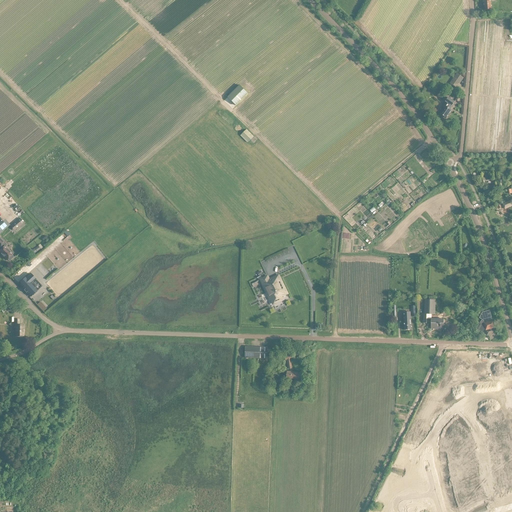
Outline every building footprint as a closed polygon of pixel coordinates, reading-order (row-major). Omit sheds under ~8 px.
[(462,77),(457,74),(450,84),(455,88),(462,77)] [(228,97),(236,105),(248,94),(240,85),(228,97)] [(444,108),(440,114),(446,118),(451,111),(449,109),(451,106),(452,106),(454,102),(448,97),(445,102),(442,107),(444,108)] [(19,219),(10,227),(13,231),(23,224),(19,219)] [(0,249),(0,250),(0,253),(7,260),(9,262),(13,257),(11,255),(12,255),(4,246),(6,244),(0,238),(0,249)] [(30,297),(40,288),(41,286),(40,285),(30,274),(19,284),(24,290),(26,293),(26,292),(30,297)] [(272,303),(272,302),(273,304),(288,297),(281,282),(278,283),(276,277),(269,280),(267,276),(260,280),(267,293),(268,293),(268,294),(267,295),(269,300),(271,300),(271,301),(272,303)] [(424,314),(423,314),(423,323),(426,324),(426,321),(431,322),(430,329),(443,330),(444,319),(431,319),(431,315),(435,315),(435,300),(424,300),(424,314)] [(494,328),(492,321),(491,318),(491,317),(489,311),(482,313),(479,318),(482,320),(481,322),(481,321),(476,329),(485,334),(486,335),(485,336),(488,337),(492,331),(494,330),(494,328)] [(15,337),(23,337),(23,325),(18,325),(19,319),(15,319),(15,327),(16,327),(15,337)] [(267,359),(268,348),(245,347),(245,358),(267,359)] [(292,356),(282,357),(283,361),(287,360),(289,372),(287,372),(287,378),(299,380),(300,374),(292,373),(291,360),(292,359),(292,356)] [(466,357),(454,358),(455,368),(460,368),(462,368),(462,367),(467,367),(466,357)] [(428,411),(425,421),(436,424),(439,414),(428,411)] [(466,436),(468,447),(473,446),(473,447),(473,446),(476,446),(475,441),(475,438),(475,437),(475,435),(466,436)] [(401,457),(401,458),(416,461),(418,453),(403,450),(404,450),(402,458),(401,457)] [(438,474),(439,482),(450,480),(449,472),(438,474)] [(419,473),(407,474),(408,481),(409,482),(408,482),(409,483),(410,483),(420,482),(419,473)] [(476,473),(465,476),(468,484),(478,481),(476,473)] [(481,491),(470,495),(473,503),(483,499),(481,491)] [(425,502),(420,503),(421,511),(431,511),(430,501),(425,502)]
